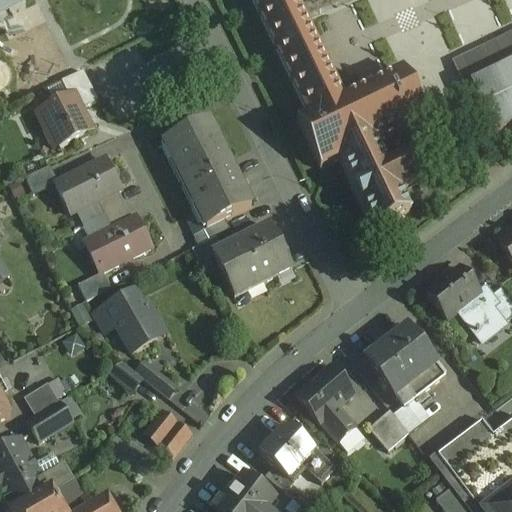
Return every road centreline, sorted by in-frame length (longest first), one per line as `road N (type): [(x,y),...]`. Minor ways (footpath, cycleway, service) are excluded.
road 1 (residential): [(193,0),(348,313)]
road 2 (residential): [(348,313),(276,369),(161,511)]
road 3 (residential): [(511,189),(348,313)]
